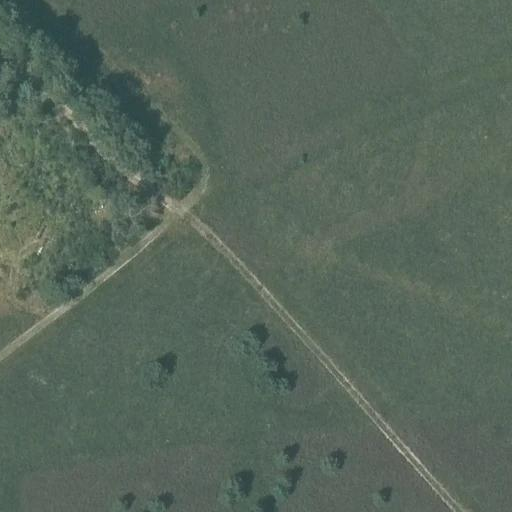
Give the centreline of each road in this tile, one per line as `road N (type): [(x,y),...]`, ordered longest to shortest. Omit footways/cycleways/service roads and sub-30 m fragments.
road 1 (track): [(184,212),(460,511)]
road 2 (track): [(184,212),(208,188),(204,158),(43,0)]
road 3 (track): [(184,212),(104,155),(0,36)]
road 4 (track): [(184,212),(0,359)]
